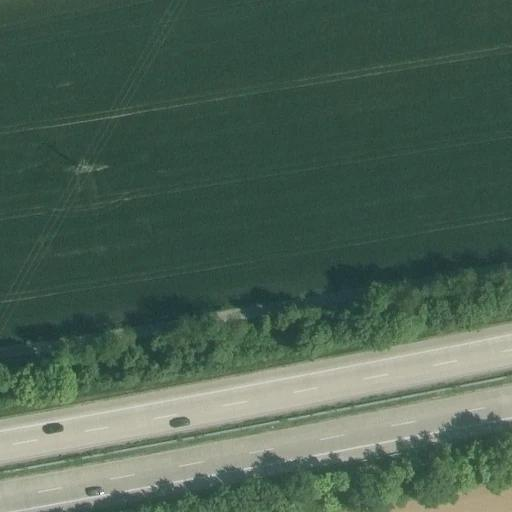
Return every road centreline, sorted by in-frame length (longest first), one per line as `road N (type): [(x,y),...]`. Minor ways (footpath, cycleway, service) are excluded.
road 1 (motorway): [(0,498),(511,402)]
road 2 (motorway): [(511,350),(0,446)]
road 3 (track): [(0,352),(511,266)]
